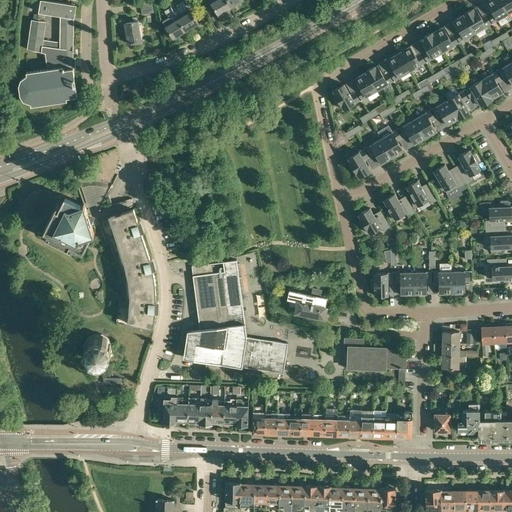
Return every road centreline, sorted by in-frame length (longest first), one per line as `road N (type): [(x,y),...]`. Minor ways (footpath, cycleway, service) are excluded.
road 1 (residential): [(132,443),(166,293),(128,154)]
road 2 (residential): [(459,0),(315,85),(341,203)]
road 3 (tertiary): [(183,96),(361,0)]
road 4 (tertiary): [(0,179),(183,96)]
road 5 (residential): [(108,79),(201,48),(290,0)]
road 6 (residential): [(408,455),(209,449)]
road 7 (tertiary): [(183,96),(0,166)]
road 8 (residential): [(341,203),(366,310),(423,311)]
road 9 (residential): [(341,203),(483,120)]
road 10 (residential): [(420,455),(423,311)]
road 11 (residential): [(132,443),(2,442)]
road 12 (residential): [(87,0),(87,79),(108,97),(108,79)]
